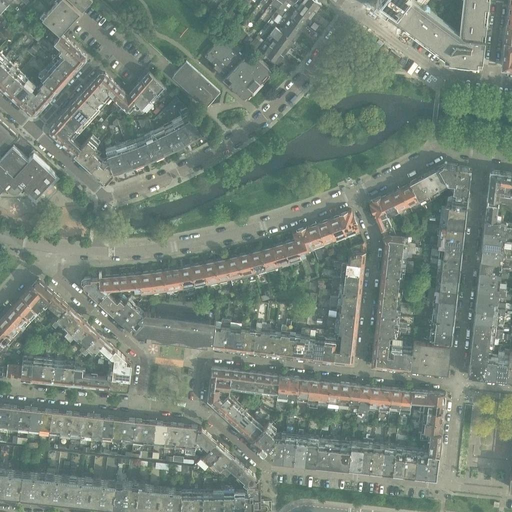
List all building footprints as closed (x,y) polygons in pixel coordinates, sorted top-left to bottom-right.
[(0,0),(0,8),(2,11),(10,2),(6,0),(0,0)] [(59,0),(43,18),(60,34),(62,33),(81,12),(67,0),(59,0)] [(91,0),(71,0),(83,10),(91,0)] [(272,0),(261,0),(257,6),(261,8),(265,3),(266,3),(267,0),(272,0),(273,0),(272,0)] [(270,3),(278,9),(283,0),(272,0),(273,0),(270,3)] [(275,19),(279,22),(282,19),(287,12),(292,5),(293,4),(295,0),(283,0),(278,9),(272,17),(275,20),(275,19)] [(303,0),(303,1),(316,11),(322,4),(316,0),(303,0)] [(377,1),(377,2),(377,3),(378,3),(378,4),(381,6),(379,9),(386,14),(388,11),(394,16),(395,17),(408,0),(377,0),(377,1)] [(408,0),(395,17),(405,24),(404,27),(405,27),(445,57),(444,60),(481,64),(482,64),(483,59),(489,0),(466,0),(462,36),(462,37),(460,36),(420,6),(422,4),(421,3),(416,0),(408,0)] [(297,8),(311,19),(316,11),(303,1),(297,8)] [(287,12),(305,26),(311,19),(297,8),(292,5),(287,12)] [(223,19),(231,25),(239,16),(230,9),(223,19)] [(282,19),(300,33),(305,26),(287,12),(282,19)] [(283,26),(281,30),(294,40),(300,33),(282,19),(279,22),(279,23),(283,26)] [(271,34),(289,47),(294,40),(281,30),(276,27),(271,34)] [(0,37),(5,41),(10,35),(6,31),(0,37)] [(62,33),(60,34),(54,41),(62,48),(60,51),(65,55),(74,45),(62,33)] [(271,34),(265,41),(284,54),(289,47),(271,34)] [(241,92),(249,99),(274,71),(255,54),(250,60),(240,50),(242,48),(230,38),(228,40),(223,35),(204,56),(215,65),(213,67),(217,70),(219,69),(226,76),(232,80),(230,82),(235,87),(234,89),(240,94),(241,92)] [(244,44),(249,48),(254,40),(249,37),(244,44)] [(284,54),(265,41),(264,43),(258,51),(264,56),(266,53),(278,62),(284,54)] [(505,67),(511,68),(511,58),(511,41),(505,41),(502,64),(505,67)] [(74,45),(65,55),(78,67),(86,59),(86,55),(74,45)] [(78,67),(65,55),(60,51),(56,55),(53,58),(53,59),(71,75),(78,67)] [(0,61),(0,77),(13,63),(10,60),(5,56),(0,61)] [(46,67),(64,83),(71,75),(53,59),(49,63),(46,66),(46,67)] [(174,74),(209,106),(221,92),(186,60),(174,74)] [(0,85),(4,88),(20,70),(21,70),(18,67),(17,67),(13,63),(0,77),(0,85)] [(45,79),(57,90),(64,83),(46,67),(42,71),(41,71),(39,74),(45,79)] [(20,70),(4,88),(11,96),(28,77),(29,77),(25,74),(20,70)] [(143,78),(160,94),(167,87),(150,71),(149,71),(143,78)] [(96,77),(114,93),(120,87),(105,72),(101,73),(96,77)] [(11,96),(19,102),(35,85),(36,83),(33,81),(28,77),(11,96)] [(90,85),(107,101),(113,95),(114,93),(96,77),(90,85)] [(160,94),(143,78),(136,85),(154,101),(160,94)] [(37,87),(50,99),(57,90),(45,79),(37,87)] [(35,85),(19,102),(32,114),(36,114),(50,99),(37,87),(35,85)] [(107,101),(90,85),(83,92),(101,108),(107,101)] [(154,101),(136,85),(130,93),(141,103),(147,109),(154,101)] [(122,102),(115,110),(119,113),(120,114),(127,107),(133,112),(141,103),(130,93),(128,94),(120,87),(114,93),(113,95),(122,102)] [(101,108),(83,92),(76,99),(94,116),(101,108)] [(69,107),(87,123),(94,116),(76,99),(69,107)] [(162,103),(153,112),(156,114),(164,105),(162,103)] [(69,107),(63,114),(81,131),(87,123),(69,107)] [(167,109),(165,108),(165,109),(164,108),(158,115),(160,119),(168,111),(167,109)] [(119,113),(115,110),(115,109),(110,115),(114,118),(119,113)] [(182,115),(194,138),(204,132),(192,112),(191,110),(182,115)] [(81,131),(63,114),(56,122),(74,138),(81,131)] [(194,138),(182,115),(172,121),(184,144),(194,138)] [(0,152),(1,153),(9,145),(18,134),(4,120),(0,117),(0,152)] [(172,121),(163,126),(175,148),(184,144),(172,121)] [(51,132),(74,153),(82,145),(74,138),(56,122),(51,128),(51,132)] [(163,125),(154,129),(165,153),(175,148),(163,126),(163,125)] [(145,134),(155,158),(165,153),(154,129),(145,134)] [(155,158),(145,134),(135,138),(145,162),(155,158)] [(82,161),(93,149),(99,142),(91,136),(82,145),(74,153),(82,161)] [(126,142),(135,166),(145,162),(135,138),(126,142)] [(116,145),(124,169),(135,166),(126,142),(125,142),(116,145)] [(0,189),(2,187),(8,193),(10,190),(10,191),(11,191),(12,192),(13,192),(14,192),(15,192),(16,192),(17,192),(18,192),(19,191),(20,190),(22,192),(28,186),(35,193),(37,195),(55,175),(57,174),(40,158),(38,156),(34,152),(31,155),(29,158),(13,143),(2,155),(0,157),(0,189)] [(109,158),(114,172),(124,169),(116,145),(115,145),(106,147),(109,158)] [(93,149),(82,161),(92,169),(103,157),(93,149)] [(114,172),(109,158),(105,159),(103,157),(92,169),(106,182),(114,172)] [(453,192),(453,193),(468,195),(470,170),(470,167),(444,164),(439,166),(450,186),(453,192)] [(430,171),(439,188),(445,185),(447,188),(450,186),(439,166),(430,171)] [(509,205),(511,176),(511,172),(494,170),(490,173),(487,202),(498,203),(509,205)] [(430,171),(420,176),(431,196),(435,194),(433,192),(439,188),(430,171)] [(420,176),(410,182),(421,200),(422,202),(431,196),(420,176)] [(401,187),(410,205),(412,209),(413,209),(415,209),(416,208),(417,207),(418,205),(421,204),(419,200),(421,200),(410,182),(401,187)] [(391,192),(399,210),(410,205),(401,187),(391,192)] [(399,210),(391,192),(381,197),(388,215),(399,210)] [(468,195),(453,193),(452,201),(447,200),(447,204),(467,207),(468,195)] [(374,213),(384,235),(389,233),(396,234),(393,225),(386,228),(381,217),(388,215),(381,197),(381,196),(369,202),(374,213)] [(498,203),(487,202),(485,220),(501,221),(501,215),(497,215),(498,203)] [(444,215),(466,217),(467,207),(447,204),(445,204),(444,215)] [(340,214),(348,234),(355,231),(357,234),(361,233),(359,229),(356,222),(357,222),(352,209),(340,214)] [(348,234),(340,214),(339,214),(340,215),(339,215),(337,215),(334,216),(333,217),(329,219),(336,239),(348,234)] [(443,225),(464,227),(466,217),(444,215),(443,225)] [(318,223),(325,244),(336,239),(329,219),(328,219),(326,219),(323,220),(322,221),(318,223)] [(484,229),(511,232),(511,228),(506,228),(506,222),(501,221),(485,220),(484,229)] [(307,227),(314,248),(325,244),(318,223),(317,223),(315,223),(312,224),(311,225),(307,227)] [(443,225),(442,235),(463,237),(464,227),(443,225)] [(294,235),(295,239),(301,256),(305,255),(304,251),(314,248),(307,227),(306,226),(296,230),(298,234),(294,235)] [(511,232),(484,229),(483,239),(504,242),(505,236),(511,237),(511,232)] [(386,243),(415,246),(416,242),(408,241),(409,235),(396,234),(389,233),(384,235),(386,240),(386,243)] [(440,245),(462,248),(463,237),(442,235),(440,245)] [(285,242),(284,242),(290,263),(298,260),(297,258),(301,256),(295,239),(291,240),(289,240),(285,241),(285,242)] [(504,242),(483,239),(482,249),(511,253),(511,249),(504,248),(504,242)] [(290,263),(284,242),(283,243),(281,242),(278,243),(277,245),(273,246),(279,266),(283,265),(290,263)] [(351,247),(353,252),(357,251),(365,251),(366,244),(365,242),(351,247)] [(385,253),(406,255),(407,250),(415,251),(415,246),(386,243),(386,247),(385,253)] [(462,248),(440,245),(439,256),(461,258),(462,248)] [(261,249),(267,270),(279,266),(273,246),(268,247),(266,247),(263,248),(262,249),(261,249)] [(250,252),(255,270),(258,269),(259,272),(267,270),(261,249),(260,249),(259,249),(255,250),(254,251),(250,252)] [(481,259),(502,262),(503,256),(511,257),(511,253),(482,249),(481,259)] [(348,261),(364,263),(365,251),(357,251),(353,252),(349,253),(348,261)] [(238,255),(243,276),(255,273),(255,270),(250,252),(245,253),(244,253),(240,254),(239,255),(238,255)] [(384,263),(413,266),(413,262),(406,261),(406,255),(385,253),(384,263)] [(227,258),(231,276),(235,275),(235,278),(243,276),(238,255),(237,255),(236,255),(232,256),(231,257),(227,258)] [(438,266),(460,268),(461,258),(439,256),(438,266)] [(215,260),(220,282),(228,280),(227,277),(231,276),(227,258),(221,259),(217,259),(216,260),(215,260)] [(480,269),(509,272),(510,268),(501,268),(502,262),(481,259),(480,269)] [(220,282),(215,260),(214,261),(213,260),(209,261),(208,262),(204,263),(208,284),(220,282)] [(364,263),(348,261),(335,260),(334,264),(342,265),(341,270),(363,273),(364,263)] [(192,265),(196,286),(204,285),(208,284),(204,263),(199,264),(197,263),(193,264),(192,265)] [(384,263),(383,273),(404,275),(405,270),(412,271),(413,266),(384,263)] [(184,267),(180,267),(183,285),(187,285),(188,287),(196,286),(192,265),(190,266),(189,265),(185,266),(184,267)] [(437,277),(459,279),(460,268),(438,266),(437,277)] [(164,270),(167,288),(183,285),(180,267),(170,269),(169,268),(165,269),(164,270)] [(480,269),(479,279),(500,281),(500,276),(509,277),(509,272),(480,269)] [(138,273),(140,289),(142,289),(142,291),(154,290),(167,288),(164,270),(162,270),(161,270),(157,270),(156,271),(149,272),(147,271),(143,272),(142,273),(138,273)] [(332,279),(362,283),(363,273),(341,270),(341,276),(333,275),(332,279)] [(120,275),(121,286),(135,285),(136,289),(140,289),(138,273),(134,274),(133,273),(129,273),(128,274),(127,275),(125,274),(121,274),(120,275)] [(383,273),(382,283),(411,286),(411,282),(404,281),(404,275),(383,273)] [(105,276),(100,277),(100,285),(108,292),(112,287),(121,286),(120,275),(119,275),(118,275),(114,275),(113,276),(111,276),(110,275),(106,276),(105,276)] [(100,285),(100,277),(84,278),(83,279),(82,282),(82,284),(99,300),(108,292),(100,285)] [(459,279),(437,277),(436,287),(457,289),(459,279)] [(31,287),(48,303),(56,294),(39,278),(31,287)] [(340,285),(339,290),(360,293),(362,283),(332,279),(332,284),(340,285)] [(479,279),(478,289),(507,292),(507,288),(499,287),(500,281),(479,279)] [(411,286),(382,283),(381,292),(402,295),(403,289),(410,290),(411,286)] [(23,296),(39,310),(40,311),(48,303),(31,287),(23,296)] [(434,297),(456,300),(457,289),(436,287),(434,297)] [(476,299),(499,302),(497,301),(498,296),(506,297),(507,292),(478,289),(476,299)] [(330,300),(359,303),(360,293),(339,290),(338,296),(331,295),(330,300)] [(99,300),(114,314),(124,302),(120,298),(118,301),(108,292),(99,300)] [(380,303),(409,306),(409,301),(402,301),(402,295),(381,292),(380,303)] [(56,294),(48,303),(60,314),(68,305),(56,294)] [(15,304),(30,319),(39,310),(23,296),(15,304)] [(433,307),(455,310),(456,300),(434,297),(433,307)] [(114,314),(122,321),(136,305),(129,298),(124,302),(114,314)] [(475,309),(505,313),(505,308),(498,308),(499,302),(476,299),(475,309)] [(337,305),(337,310),(358,312),(359,303),(330,300),(330,304),(337,305)] [(380,303),(379,312),(400,315),(401,310),(408,310),(409,306),(380,303)] [(7,313),(23,328),(30,319),(15,304),(7,313)] [(76,312),(68,305),(60,314),(52,322),(55,325),(58,322),(62,326),(76,312)] [(136,305),(122,321),(130,328),(132,326),(132,325),(141,315),(144,312),(136,305)] [(433,307),(432,318),(454,320),(455,310),(433,307)] [(474,320),(497,322),(501,323),(502,317),(504,317),(505,313),(475,309),(474,320)] [(328,320),(357,323),(358,312),(337,310),(336,316),(329,315),(328,320)] [(76,312),(62,326),(67,330),(64,333),(67,336),(83,318),(76,312)] [(377,322),(407,326),(407,321),(400,321),(400,315),(379,312),(377,322)] [(0,320),(0,323),(14,337),(23,328),(7,313),(0,320)] [(144,317),(141,315),(132,325),(132,326),(135,328),(132,330),(134,332),(136,334),(139,335),(141,337),(144,338),(147,338),(147,334),(154,335),(164,339),(166,339),(168,339),(174,339),(178,338),(182,338),(192,342),(194,343),(196,343),(197,343),(206,341),(208,342),(214,342),(213,346),(214,346),(216,325),(216,324),(204,322),(204,320),(195,319),(194,320),(189,320),(189,318),(179,317),(179,319),(152,316),(152,317),(146,316),(144,317)] [(83,318),(67,336),(70,338),(73,336),(77,340),(91,325),(83,318)] [(219,347),(224,347),(227,318),(222,318),(222,326),(216,325),(214,346),(219,347)] [(224,347),(233,348),(236,327),(230,327),(231,319),(227,318),(224,347)] [(284,354),(293,355),(296,334),(290,334),(292,319),(287,318),(287,325),(284,354)] [(431,328),(453,330),(454,320),(432,318),(431,328)] [(233,348),(244,350),(247,321),(242,320),(242,328),(236,327),(233,348)] [(335,330),(342,331),(356,332),(357,323),(328,320),(328,324),(335,324),(335,330)] [(473,330),(502,333),(503,329),(496,328),(497,322),(474,320),(473,330)] [(244,350),(254,351),(256,330),(250,329),(251,321),(247,321),(244,350)] [(254,351),(264,352),(267,323),(262,322),(262,331),(256,330),(254,351)] [(376,332),(390,334),(398,335),(399,329),(406,330),(407,326),(377,322),(376,332)] [(0,323),(0,339),(7,346),(14,337),(0,323)] [(264,352),(273,353),(276,332),(270,331),(271,323),(267,323),(264,352)] [(80,347),(82,349),(98,332),(91,325),(77,340),(82,344),(80,347)] [(273,353),(284,354),(287,325),(282,325),(281,333),(276,332),(273,353)] [(296,334),(293,355),(303,357),(306,328),(302,327),(301,335),(296,334)] [(311,328),(306,328),(303,357),(313,358),(315,337),(310,336),(311,328)] [(453,330),(431,328),(430,339),(452,342),(452,335),(453,330)] [(502,333),(473,330),(472,341),(490,343),(494,343),(495,337),(502,338),(502,333)] [(336,339),(335,349),(354,351),(356,332),(342,331),(341,340),(336,339)] [(106,339),(98,332),(82,349),(86,352),(88,350),(92,354),(95,350),(106,339)] [(374,353),(392,355),(393,345),(389,344),(390,334),(376,332),(374,353)] [(313,358),(324,359),(326,337),(315,336),(315,337),(313,358)] [(336,338),(326,337),(324,359),(334,360),(335,349),(336,339),(336,338)] [(101,355),(109,356),(127,358),(106,339),(95,350),(101,355)] [(413,347),(410,369),(448,373),(451,345),(414,340),(413,347)] [(471,351),(488,353),(490,343),(472,341),(471,351)] [(393,345),(392,355),(391,367),(401,368),(403,346),(393,345)] [(403,346),(401,368),(410,369),(413,347),(403,346)] [(335,349),(334,360),(353,362),(354,351),(335,349)] [(470,361),(487,363),(488,353),(471,351),(470,361)] [(392,355),(374,353),(373,364),(391,367),(392,355)] [(486,377),(496,378),(498,357),(492,356),(492,353),(488,353),(487,363),(486,377)] [(498,357),(496,378),(506,380),(509,355),(505,354),(504,357),(498,357)] [(24,355),(23,365),(21,377),(31,379),(34,356),(24,355)] [(31,379),(42,380),(44,357),(34,356),(31,379)] [(112,367),(131,369),(132,363),(127,358),(109,356),(109,360),(112,361),(112,367)] [(42,380),(52,381),(55,359),(44,357),(42,380)] [(55,359),(52,381),(63,382),(65,360),(55,359)] [(73,383),(75,367),(75,361),(65,360),(63,382),(73,383)] [(487,363),(470,361),(468,374),(471,375),(471,376),(486,377),(487,363)] [(7,376),(14,377),(16,364),(9,364),(7,376)] [(23,365),(16,364),(14,377),(21,377),(23,365)] [(230,388),(230,385),(232,368),(212,366),(210,386),(230,388)] [(75,367),(73,383),(90,385),(91,374),(84,374),(85,368),(75,367)] [(107,372),(107,376),(112,377),(130,379),(131,369),(112,367),(111,373),(107,372)] [(230,385),(247,387),(249,370),(232,368),(230,385)] [(247,387),(262,388),(264,372),(249,370),(247,387)] [(264,372),(262,388),(278,390),(280,374),(264,372)] [(112,377),(107,376),(91,374),(90,385),(111,387),(112,377)] [(278,397),(287,398),(290,375),(280,374),(278,390),(278,397)] [(287,398),(298,399),(300,376),(290,375),(287,398)] [(300,376),(298,399),(308,400),(310,377),(300,376)] [(112,377),(111,387),(127,389),(127,388),(128,388),(129,387),(130,379),(112,377)] [(320,378),(310,377),(308,400),(318,402),(320,378)] [(331,379),(320,378),(318,402),(328,403),(331,379)] [(341,380),(331,379),(328,403),(338,404),(341,380)] [(341,380),(338,404),(348,405),(351,382),(341,380)] [(348,405),(359,406),(361,383),(351,382),(348,405)] [(361,383),(359,406),(358,412),(368,413),(369,407),(371,384),(361,383)] [(369,407),(379,408),(382,385),(371,384),(369,407)] [(392,386),(382,385),(379,408),(389,410),(392,386)] [(229,393),(230,388),(210,386),(208,398),(208,400),(217,407),(227,395),(229,393)] [(392,386),(389,410),(399,411),(402,387),(392,386)] [(412,388),(402,387),(399,411),(409,412),(411,398),(412,388)] [(411,398),(422,399),(445,402),(446,392),(412,388),(411,398)] [(217,407),(228,418),(239,406),(227,395),(217,407)] [(422,399),(421,409),(443,412),(444,402),(445,402),(422,399)] [(0,427),(8,428),(10,405),(0,403),(0,427)] [(8,428),(18,429),(21,406),(10,405),(8,428)] [(21,406),(18,429),(29,430),(32,407),(21,406)] [(239,406),(228,418),(240,429),(251,417),(239,406)] [(32,407),(29,430),(39,431),(42,408),(32,407)] [(39,431),(50,433),(52,409),(42,408),(39,431)] [(52,409),(50,433),(60,434),(63,410),(52,409)] [(419,419),(420,419),(442,422),(443,412),(421,409),(419,419)] [(73,412),(63,410),(60,434),(71,435),(73,412)] [(71,435),(81,436),(84,413),(73,412),(71,435)] [(81,436),(92,437),(94,414),(84,413),(81,436)] [(94,414),(92,437),(102,438),(104,415),(94,414)] [(104,415),(102,438),(112,439),(115,416),(104,415)] [(126,417),(115,416),(112,439),(123,441),(126,417)] [(126,417),(123,441),(133,442),(136,418),(126,417)] [(251,417),(240,429),(252,440),(263,428),(251,417)] [(136,418),(133,442),(144,443),(147,420),(136,418)] [(421,429),(442,432),(443,422),(442,422),(420,419),(419,429),(421,429)] [(157,421),(147,420),(144,443),(154,444),(157,421)] [(157,421),(154,444),(165,445),(167,422),(157,421)] [(165,445),(175,446),(178,423),(167,422),(165,445)] [(252,440),(259,446),(272,432),(275,428),(268,422),(263,428),(252,440)] [(178,423),(175,446),(185,447),(188,424),(178,423)] [(185,447),(196,449),(199,426),(199,425),(188,424),(185,447)] [(199,426),(196,449),(197,445),(200,445),(205,449),(210,444),(211,445),(216,440),(203,427),(202,426),(199,426)] [(429,450),(440,452),(442,432),(421,429),(421,437),(430,438),(429,450)] [(259,446),(272,457),(273,455),(275,435),(272,432),(259,446)] [(273,455),(272,457),(284,459),(287,434),(282,433),(282,436),(275,435),(273,455)] [(287,434),(284,459),(295,460),(298,435),(287,434)] [(298,435),(295,460),(306,461),(309,436),(298,435)] [(309,436),(306,461),(317,462),(319,438),(319,437),(309,436)] [(319,438),(317,462),(327,463),(330,439),(319,438)] [(327,463),(338,464),(341,440),(330,439),(327,463)] [(202,457),(209,464),(224,447),(216,440),(211,445),(212,446),(202,457)] [(341,440),(338,464),(350,465),(352,442),(341,440)] [(350,465),(360,467),(363,442),(352,441),(352,442),(350,465)] [(363,442),(360,467),(371,468),(374,443),(363,442)] [(371,468),(382,469),(385,444),(374,443),(371,468)] [(393,470),(396,447),(396,446),(385,444),(382,469),(393,470)] [(232,454),(224,447),(209,464),(218,471),(222,466),(232,454)] [(393,470),(404,472),(407,448),(396,447),(393,470)] [(407,448),(404,472),(415,473),(418,449),(407,448)] [(429,450),(418,449),(415,473),(426,474),(429,450)] [(440,452),(429,450),(426,474),(434,475),(437,473),(440,452)] [(245,466),(232,454),(222,466),(230,473),(235,477),(237,475),(245,466)] [(247,484),(248,484),(260,484),(260,482),(259,482),(259,478),(258,477),(245,466),(237,475),(247,484)] [(0,493),(9,494),(11,470),(0,468),(0,493)] [(9,494),(20,496),(23,471),(11,470),(9,494)] [(20,496),(32,497),(35,472),(23,471),(20,496)] [(32,497),(44,498),(47,474),(35,472),(32,497)] [(47,474),(44,498),(56,499),(58,475),(47,474)] [(56,499),(67,501),(70,476),(58,475),(56,499)] [(82,477),(70,476),(67,501),(79,502),(82,477)] [(93,479),(82,477),(79,502),(91,503),(93,479)] [(91,503),(102,504),(105,480),(93,479),(91,503)] [(114,506),(116,483),(117,481),(105,480),(102,504),(114,506)] [(114,506),(125,507),(128,482),(122,482),(122,484),(116,483),(114,506)] [(128,482),(125,507),(136,508),(139,486),(132,485),(132,483),(128,482)] [(136,508),(147,509),(150,485),(139,484),(139,486),(136,508)] [(260,484),(248,484),(248,490),(246,490),(246,511),(265,510),(266,510),(267,510),(267,509),(268,508),(268,507),(268,506),(267,505),(267,504),(266,504),(265,504),(259,504),(259,498),(261,498),(261,484),(260,484)] [(150,485),(147,509),(158,510),(160,486),(150,485)] [(158,510),(169,511),(171,487),(160,486),(158,510)] [(169,511),(170,511),(181,511),(182,491),(182,488),(171,487),(169,511)] [(182,491),(181,511),(193,511),(193,490),(182,491)] [(203,511),(203,490),(193,490),(193,511),(203,511)] [(203,490),(203,511),(213,511),(214,490),(203,490)] [(224,511),(224,490),(214,490),(213,511),(224,511)] [(224,490),(224,511),(234,511),(235,490),(224,490)] [(235,490),(234,511),(245,511),(246,511),(246,490),(235,490)]
